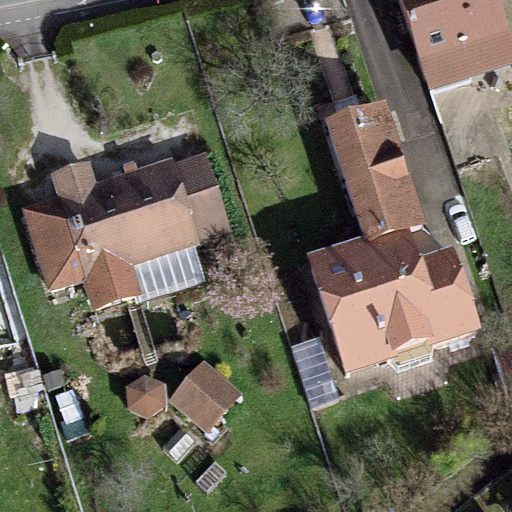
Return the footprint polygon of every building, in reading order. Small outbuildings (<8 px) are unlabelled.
[(511,67),(511,63),(491,0),(397,0),(423,80),(426,79),(430,93),(511,67)] [(502,140),(511,136),(511,100),(492,107),(502,140)] [(328,132),(368,251),(420,234),(381,115),(328,132)] [(222,230),(201,165),(172,174),(193,239),(222,230)] [(172,174),(170,167),(93,192),(86,169),(54,179),(87,282),(128,269),(138,301),(200,281),(190,249),(196,247),(193,239),(172,174)] [(475,335),(452,264),(419,274),(408,241),(421,237),(420,234),(368,251),(310,270),(346,377),(475,335)] [(419,274),(452,264),(421,237),(408,241),(419,274)] [(208,429),(235,398),(203,372),(190,387),(197,394),(184,409),(208,429)] [(177,403),(184,409),(197,394),(190,387),(177,403)]
